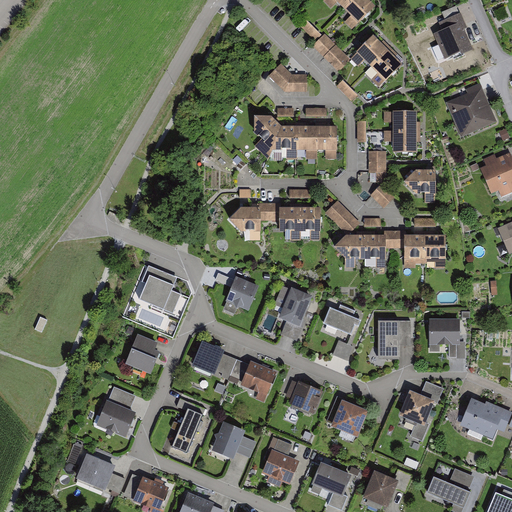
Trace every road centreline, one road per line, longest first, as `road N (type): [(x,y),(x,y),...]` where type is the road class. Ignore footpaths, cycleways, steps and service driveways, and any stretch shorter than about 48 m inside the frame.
road 1 (residential): [(192,318),(369,390),(401,376),(466,375),(511,395)]
road 2 (residential): [(277,511),(135,452),(192,318)]
road 3 (residential): [(217,0),(85,219)]
road 4 (residential): [(192,318),(200,296),(188,261),(85,219)]
